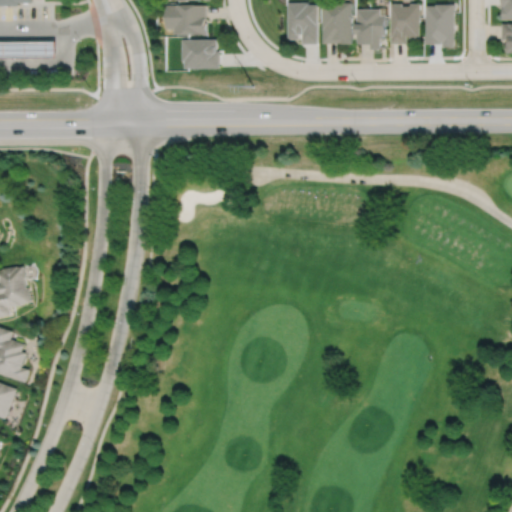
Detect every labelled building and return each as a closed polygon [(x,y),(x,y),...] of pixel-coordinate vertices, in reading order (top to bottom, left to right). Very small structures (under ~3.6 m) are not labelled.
[(353,0),(324,1),(324,41),(342,41),(342,42),(354,42),(353,0)] [(511,0),(503,0),(503,5),(507,5),(504,6),(504,17),(511,17),(511,0)] [(290,1),(290,38),(301,38),(301,32),(304,32),(305,42),(320,42),(319,3),(311,3),(311,1),(290,1)] [(392,2),(392,42),(408,42),(408,35),(411,35),(411,36),(422,36),(421,1),(411,2),(411,4),(403,4),(403,1),(392,2)] [(427,4),(427,42),(444,42),(444,46),(456,45),(456,2),(437,2),(437,4),(427,4)] [(169,4),(169,27),(177,27),(177,33),(208,32),(208,3),(169,4)] [(358,7),(358,41),(365,41),(365,42),(372,42),(372,48),(386,47),(386,45),(382,45),(382,37),(385,37),(385,33),(388,33),(388,23),(389,23),(389,17),(387,17),(387,13),(382,13),(382,7),(358,7)] [(507,52),(511,52),(511,22),(502,23),(502,41),(507,40),(507,52)] [(184,38),(184,59),(187,59),(187,67),(221,66),(221,50),(218,50),(218,38),(184,38)] [(0,40),(58,41),(58,58),(0,58),(0,40)] [(24,265),(18,267),(18,266),(4,268),(4,269),(0,269),(0,281),(1,281),(2,285),(0,285),(0,316),(11,315),(9,307),(22,305),(22,303),(31,301),(28,287),(27,288),(25,277),(26,277),(24,265)] [(0,326),(0,369),(26,378),(29,369),(23,367),(28,353),(23,351),(26,343),(12,338),(14,331),(0,326)] [(0,378),(0,413),(7,416),(18,386),(0,378)]
